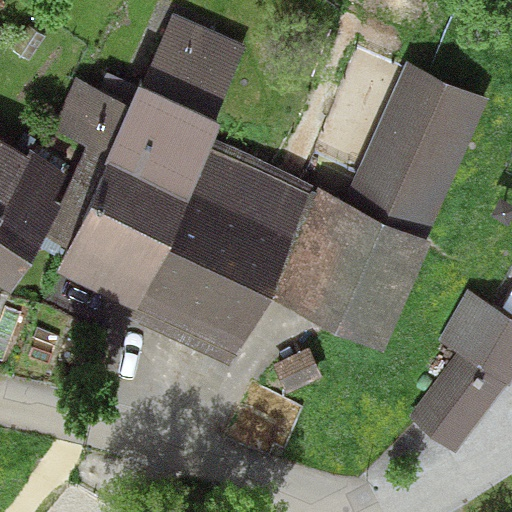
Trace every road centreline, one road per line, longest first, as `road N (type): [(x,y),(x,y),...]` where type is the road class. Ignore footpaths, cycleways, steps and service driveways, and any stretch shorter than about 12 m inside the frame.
road 1 (residential): [(368,511),(107,426),(0,404)]
road 2 (residential): [(372,511),(511,438)]
